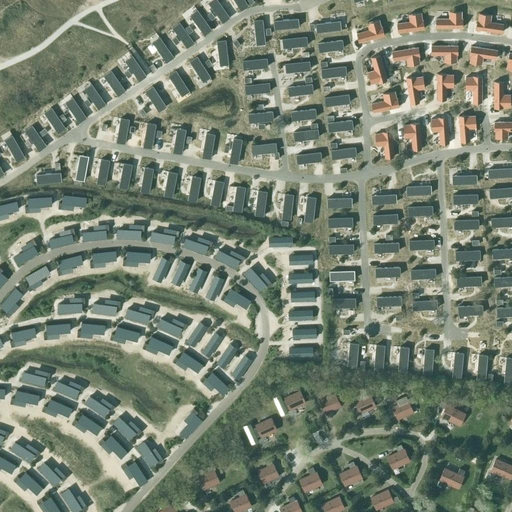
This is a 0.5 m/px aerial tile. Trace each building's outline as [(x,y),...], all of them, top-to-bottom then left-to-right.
[(231,15),(220,0),(210,0),(225,20),(231,15)] [(251,3),(248,0),(237,0),(243,8),(251,3)] [(213,26),(199,7),(192,12),(206,31),(213,26)] [(437,19),(437,27),(463,27),(463,19),(462,19),(462,11),(450,11),(450,19),(437,19)] [(410,21),(397,23),(398,32),(424,28),(423,20),(422,20),(421,13),(409,14),(410,21)] [(477,20),(475,28),(501,32),(503,24),(490,22),(491,15),(479,13),(478,20),(477,20)] [(300,15),(276,18),(277,27),(301,24),(300,15)] [(264,17),(255,18),(258,42),(267,41),(264,17)] [(342,18),(317,20),(318,29),(343,27),(342,18)] [(196,40),(182,20),(174,25),(189,45),(196,40)] [(369,30),(357,33),(359,42),(384,35),(382,26),(381,27),(379,20),(367,23),(369,30)] [(308,34),(283,36),(284,45),(309,42),(308,34)] [(175,54),(161,35),(155,39),(169,59),(175,54)] [(228,37),(218,38),(222,63),(231,62),(228,37)] [(344,37),(319,40),(320,49),(346,46),(344,37)] [(431,45),(431,54),(444,54),(444,61),(456,61),(456,54),(457,54),(457,45),(431,45)] [(471,55),(469,62),(481,64),(482,57),(495,59),(497,50),(471,46),(470,55),(471,55)] [(418,47),(392,51),(393,60),(406,58),(407,65),(419,63),(418,56),(419,56),(418,47)] [(213,75),(199,53),(192,58),(206,80),(213,75)] [(131,55),(123,60),(137,80),(145,75),(131,55)] [(269,55),(244,58),(245,67),(270,64),(269,55)] [(374,70),(367,72),(371,83),(378,81),(378,82),(387,80),(379,55),(371,57),(374,70)] [(312,58),(286,60),(287,69),(312,66),(312,58)] [(348,63),(322,66),(324,76),(349,73),(348,63)] [(113,68),(105,73),(120,93),(127,88),(113,68)] [(191,89),(178,68),(171,73),(184,93),(191,89)] [(437,73),(437,99),(446,99),(446,86),(453,86),(453,74),(446,74),(446,73),(437,73)] [(415,76),(406,77),(410,103),(419,102),(417,89),(424,88),(422,76),(415,77),(415,76)] [(465,77),(465,89),(472,89),(472,102),(481,102),(481,76),(472,76),(472,77),(465,77)] [(271,80),(247,82),(247,91),(272,89),(271,80)] [(93,81),(86,86),(100,106),(108,101),(93,81)] [(314,81),(290,84),(292,93),(315,90),(314,81)] [(493,81),(493,107),(502,107),(502,106),(509,106),(509,94),(502,94),(502,81),(493,81)] [(168,104),(155,83),(148,88),(161,109),(168,104)] [(351,91),(326,95),(327,103),(352,100),(351,91)] [(384,101),(371,103),(373,112),(399,107),(397,98),(396,98),(394,91),(383,94),(384,101)] [(75,95),(67,100),(81,119),(89,114),(75,95)] [(54,105),(46,110),(60,131),(68,126),(54,105)] [(317,106),(293,109),(294,118),(319,115),(317,106)] [(274,109),(250,111),(251,120),(275,117),(274,109)] [(127,141),(132,116),(123,115),(118,140),(127,141)] [(467,115),(459,115),(461,141),(469,141),(468,128),(476,127),(475,115),(467,116),(467,115)] [(355,117),(329,120),(330,129),(356,126),(355,117)] [(438,118),(431,119),(432,131),(439,130),(440,143),(449,143),(447,117),(438,117),(438,118)] [(154,146),(157,121),(148,120),(145,144),(154,146)] [(511,130),(511,121),(494,122),(494,130),(495,130),(495,138),(507,138),(507,130),(511,130)] [(33,123),(26,128),(41,148),(48,143),(33,123)] [(410,124),(403,125),(404,137),(411,136),(412,149),(421,149),(419,123),(410,123),(410,124)] [(184,152),(188,127),(179,126),(175,150),(184,152)] [(298,129),(296,129),(297,138),(321,135),(320,126),(298,129)] [(211,156),(217,132),(210,130),(204,155),(211,156)] [(382,133),(375,134),(376,145),(384,145),(385,157),(394,156),(391,131),(382,132),(382,133)] [(14,133),(6,137),(18,159),(27,154),(14,133)] [(239,161),(244,137),(237,135),(231,159),(239,161)] [(278,140),(253,143),(254,151),(279,149),(278,140)] [(358,145),(333,147),(334,156),(359,153),(358,145)] [(323,149),(298,152),(299,161),(324,158),(323,149)] [(86,178),(90,154),(81,152),(77,177),(86,178)] [(107,181),(111,157),(103,156),(98,180),(107,181)] [(129,186),(134,162),(125,160),(121,185),(129,186)] [(151,190),(155,166),(146,164),(142,189),(151,190)] [(511,165),(490,166),(490,175),(511,173),(511,165)] [(63,179),(62,169),(38,172),(38,181),(63,179)] [(174,194),(179,170),(171,169),(166,193),(174,194)] [(479,172),(454,173),(455,182),(479,180),(479,172)] [(198,199),(203,175),(194,173),(189,197),(198,199)] [(221,204),(225,179),(216,178),(212,202),(221,204)] [(433,182),(408,184),(408,193),(434,191),(433,182)] [(243,209),(247,185),(239,183),(235,208),(243,209)] [(511,184),(491,186),(492,194),(511,192),(511,184)] [(265,213),(269,189),(260,188),(257,212),(265,213)] [(292,217),(295,192),(286,191),(284,216),(292,217)] [(398,191),(372,193),(373,201),(399,200),(398,191)] [(480,191),(455,192),(455,202),(480,201),(480,191)] [(314,219),(318,194),(309,193),(305,218),(314,219)] [(86,197),(62,195),(61,204),(58,203),(58,209),(72,210),(73,205),(85,207),(86,197)] [(353,195),(329,195),(329,204),(353,203),(353,195)] [(50,197),(26,198),(26,207),(24,207),(24,212),(38,212),(38,207),(51,206),(50,197)] [(15,201),(0,205),(0,219),(7,218),(6,213),(18,210),(15,201)] [(434,203),(410,204),(410,213),(435,212),(434,203)] [(399,211),(374,212),(375,220),(399,219),(399,211)] [(511,214),(492,215),(493,224),(511,222),(511,214)] [(354,215),(329,215),(330,224),(355,223),(354,215)] [(481,216),(455,218),(456,226),(481,225),(481,216)] [(93,230),(81,231),(82,241),(107,239),(106,230),(109,229),(108,224),(93,226),(93,230)] [(128,229),(117,228),(117,239),(141,239),(141,230),(144,230),(144,224),(128,224),(128,229)] [(59,236),(48,239),(50,249),(73,243),(71,234),(74,234),(73,228),(58,232),(59,236)] [(163,232),(151,230),(149,241),(173,245),(175,235),(178,236),(179,230),(163,228),(163,232)] [(294,234),(270,235),(271,244),(295,243),(294,234)] [(196,240),(185,237),(182,247),(205,254),(208,245),(211,246),(213,240),(197,236),(196,240)] [(435,236),(411,237),(411,246),(436,245),(435,236)] [(12,257),(16,265),(37,253),(33,246),(36,244),(33,239),(19,247),(22,251),(12,257)] [(401,239),(375,241),(376,250),(401,248),(401,239)] [(356,241),(330,242),(330,251),(356,250),(356,241)] [(511,245),(493,247),(494,256),(511,254),(511,245)] [(482,247),(457,248),(457,257),(482,256),(482,247)] [(228,254),(218,249),(213,259),(235,269),(239,260),(242,261),(244,256),(230,249),(228,254)] [(115,251),(91,254),(92,262),(89,262),(90,269),(104,267),(104,262),(116,261),(115,251)] [(151,253),(126,251),(126,260),(123,260),(123,266),(137,267),(137,261),(150,262),(151,253)] [(314,251),(290,253),(291,263),(315,261),(314,251)] [(80,255),(57,261),(59,269),(57,270),(58,275),(72,272),(71,267),(82,264),(80,255)] [(171,260),(162,257),(153,279),(162,282),(171,260)] [(180,286),(190,264),(180,261),(171,282),(180,286)] [(402,264),(377,265),(378,274),(402,273),(402,264)] [(50,273),(45,265),(25,277),(29,285),(26,286),(29,291),(42,284),(40,279),(50,273)] [(437,266),(413,267),(413,275),(437,274),(437,266)] [(258,276),(251,267),(243,274),(260,292),(266,286),(269,289),(273,284),(262,272),(258,276)] [(356,267),(332,268),(332,278),(357,277),(356,267)] [(197,294),(207,272),(198,268),(188,290),(197,294)] [(314,270),(290,271),(290,281),(314,280),(314,270)] [(511,273),(496,275),(496,284),(511,282),(511,273)] [(483,274),(458,275),(458,283),(484,282),(483,274)] [(224,279),(215,275),(205,297),(214,301),(224,279)] [(251,300),(231,288),(227,295),(224,294),(221,299),(233,307),(236,302),(247,308),(251,300)] [(23,296),(16,289),(0,305),(0,306),(6,312),(4,314),(9,319),(19,308),(15,304),(23,296)] [(316,289),(292,290),(293,299),(317,298),(316,289)] [(404,293),(378,294),(379,304),(404,302),(404,293)] [(357,295),(333,296),(333,304),(358,303),(357,295)] [(438,297),(414,299),(414,307),(439,306),(438,297)] [(69,303),(58,303),(58,313),(82,312),(81,303),(84,303),(84,298),(69,298),(69,303)] [(104,303),(93,301),(91,312),(116,315),(117,305),(120,306),(121,300),(105,298),(104,303)] [(482,304),(457,305),(457,314),(482,313),(482,304)] [(511,305),(496,307),(497,316),(511,314),(511,305)] [(290,308),(290,317),(315,316),(314,306),(290,308)] [(138,311),(126,309),(124,318),(147,324),(149,316),(152,316),(154,311),(139,307),(138,311)] [(170,322),(159,318),(155,327),(178,336),(181,329),(184,330),(186,324),(172,318),(170,322)] [(209,327),(201,322),(187,342),(195,347),(209,327)] [(69,323),(45,325),(46,334),(43,334),(43,339),(58,338),(57,333),(70,332),(69,323)] [(104,326),(80,324),(79,333),(76,333),(76,338),(90,339),(91,334),(103,336),(104,326)] [(318,325),(294,326),(295,336),(319,335),(318,325)] [(34,327),(10,333),(12,342),(10,342),(11,348),(25,345),(24,339),(36,337),(34,327)] [(140,333),(116,327),(114,335),(111,334),(109,340),(124,343),(125,339),(137,342),(140,333)] [(224,337),(216,332),(202,352),(210,357),(224,337)] [(173,346),(151,337),(147,344),(145,343),(142,349),(155,355),(157,350),(169,355),(173,346)] [(361,341),(351,340),(349,366),(358,367),(361,341)] [(387,343),(378,343),(376,367),(385,368),(387,343)] [(237,349),(230,344),(216,364),(224,369),(237,349)] [(315,344),(291,345),(292,356),(316,355),(315,344)] [(411,345),(402,344),(400,369),(409,370),(411,345)] [(436,347),(427,346),(425,371),(434,372),(436,347)] [(465,350),(456,350),(454,375),(463,375),(465,350)] [(203,365),(183,351),(178,359),(176,357),(172,362),(184,370),(187,366),(197,373),(203,365)] [(489,353),(480,352),(478,376),(487,377),(489,353)] [(254,359),(245,354),(232,374),(240,380),(254,359)] [(34,374),(23,371),(21,381),(45,387),(47,378),(50,379),(51,373),(36,369),(34,374)] [(230,389),(212,372),(206,378),(204,377),(200,381),(211,391),(214,387),(223,396),(230,389)] [(68,385),(58,381),(54,390),(76,400),(80,392),(82,393),(85,387),(70,380),(68,385)] [(364,396),(354,401),(360,413),(375,406),(370,394),(367,388),(361,391),(364,396)] [(41,395),(17,390),(15,399),(12,398),(11,404),(25,407),(26,402),(39,404),(41,395)] [(273,397),(272,397),(281,415),(281,414),(287,411),(287,412),(288,412),(287,409),(289,408),(290,409),(305,402),(300,390),(284,397),(285,399),(283,400),(280,394),(279,394),(273,397)] [(340,405),(338,400),(335,394),(320,401),(325,412),(340,405)] [(397,404),(392,407),(397,418),(413,411),(409,404),(415,401),(412,395),(407,398),(406,395),(395,400),(398,404),(397,404)] [(99,402),(90,396),(85,404),(105,417),(110,410),(113,412),(116,407),(102,398),(99,402)] [(74,408),(51,399),(48,407),(45,406),(43,411),(56,417),(58,412),(70,417),(74,408)] [(442,400),(439,406),(443,408),(443,407),(444,408),(441,416),(459,425),(465,413),(446,404),(446,405),(445,404),(446,402),(442,400)] [(187,424),(179,432),(186,439),(203,421),(196,415),(198,413),(194,410),(184,421),(187,424)] [(103,427),(82,414),(78,421),(75,420),(72,424),(84,432),(87,428),(98,435),(103,427)] [(128,423),(119,415),(113,423),(130,439),(136,432),(139,435),(143,430),(131,419),(128,423)] [(244,425),(243,426),(251,444),(252,443),(257,440),(258,441),(258,440),(257,437),(260,435),(261,436),(276,429),(271,418),(256,425),(256,426),(253,428),(250,422),(249,423),(250,423),(244,426),(244,425)] [(0,444),(1,444),(3,437),(6,439),(9,432),(0,428),(0,444)] [(129,452),(111,435),(105,441),(103,439),(99,443),(109,453),(112,450),(122,459),(129,452)] [(25,447),(15,441),(9,450),(30,462),(35,454),(38,456),(41,451),(27,443),(25,447)] [(152,451),(145,442),(137,448),(151,467),(158,462),(160,465),(166,461),(156,448),(152,451)] [(403,449),(401,444),(395,447),(398,452),(387,456),(392,468),(409,460),(404,449),(403,449)] [(16,464),(0,455),(0,467),(11,473),(16,464)] [(272,464),(270,458),(264,461),(267,466),(258,470),(263,482),(278,475),(273,463),(272,464)] [(510,479),(511,474),(511,465),(495,459),(490,470),(510,479)] [(54,470),(45,461),(38,469),(55,486),(62,479),(64,482),(69,477),(57,466),(54,470)] [(355,466),(353,461),(348,463),(350,468),(339,473),(345,485),(362,477),(356,466),(355,466)] [(149,481),(136,462),(129,466),(127,464),(122,467),(130,479),(134,477),(141,487),(149,481)] [(213,470),(213,469),(211,464),(205,467),(208,472),(198,477),(204,488),(219,481),(214,470),(213,470)] [(315,472),(313,467),(307,469),(310,475),(299,479),(305,491),(322,483),(316,472),(315,472)] [(459,467),(456,473),(444,468),(439,479),(458,488),(463,476),(462,476),(464,470),(459,467)] [(43,488),(26,473),(20,479),(18,477),(14,482),(24,491),(27,487),(37,495),(43,488)] [(69,488),(60,494),(71,511),(75,511),(81,509),(83,511),(88,508),(80,495),(75,498),(69,488)] [(245,494),(242,489),(237,491),(240,497),(230,501),(235,511),(236,511),(251,505),(246,494),(245,494)] [(388,489),(371,497),(376,509),(393,501),(394,501),(394,502),(395,502),(399,500),(397,495),(392,496),(391,497),(388,489)] [(290,503),(280,508),(281,511),(301,511),(302,511),(296,500),(296,501),(293,495),(288,498),(290,503)] [(334,511),(344,508),(339,496),(321,504),(320,502),(316,504),(319,510),(324,507),(325,511),(334,511)] [(60,511),(51,498),(44,502),(42,500),(38,503),(43,511),(60,511)] [(175,511),(176,511),(167,501),(156,511),(175,511)]
